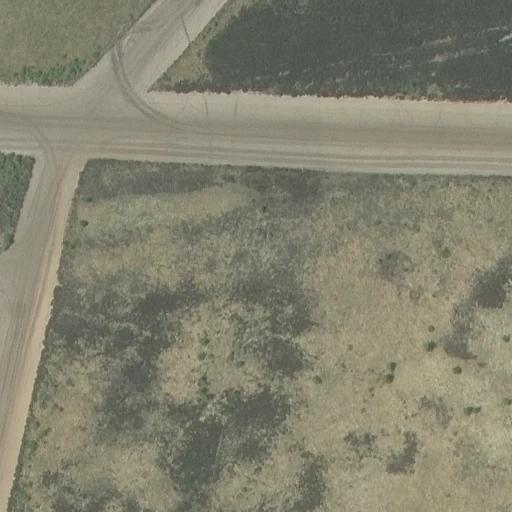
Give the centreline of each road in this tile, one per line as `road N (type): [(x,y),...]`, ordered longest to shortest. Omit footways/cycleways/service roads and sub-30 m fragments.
road 1 (track): [(0,128),(511,147)]
road 2 (track): [(188,0),(77,131),(27,268),(0,397)]
